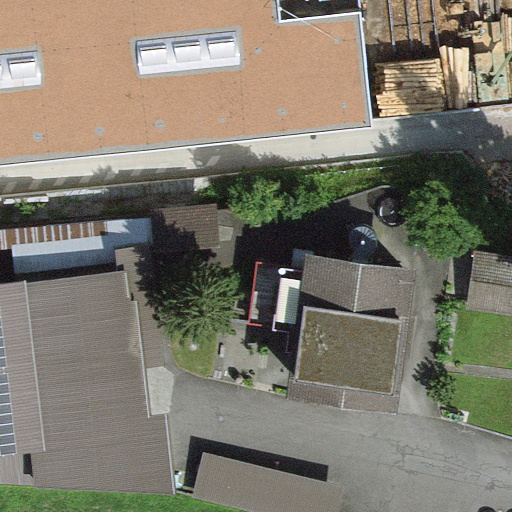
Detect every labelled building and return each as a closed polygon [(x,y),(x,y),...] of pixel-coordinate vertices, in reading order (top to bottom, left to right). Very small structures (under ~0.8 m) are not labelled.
[(0,0),(0,135),(361,96),(350,0),(0,0)] [(217,202),(157,210),(164,260),(224,252),(217,202)] [(511,261),(480,256),(471,304),(511,312),(511,261)] [(27,267),(0,269),(0,476),(178,484),(169,402),(152,404),(139,289),(130,290),(127,261),(28,272),(27,267)] [(263,263),(254,363),(298,368),(307,267),(263,263)] [(402,285),(316,273),(300,388),(387,400),(402,285)] [(205,448),(194,495),(269,511),(337,511),(345,480),(205,448)]
